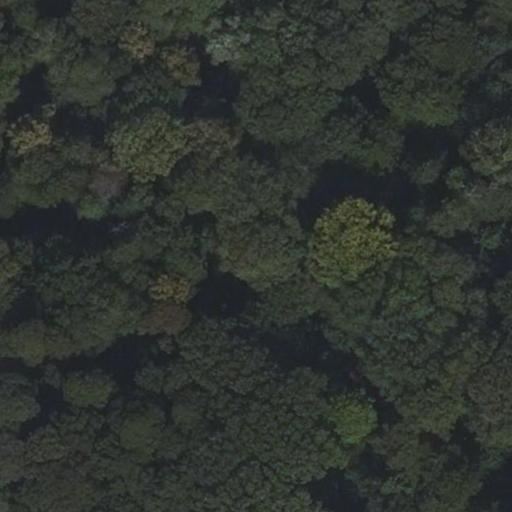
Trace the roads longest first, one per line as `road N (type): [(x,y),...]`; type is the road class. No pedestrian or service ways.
road 1 (track): [(418,511),(259,177)]
road 2 (track): [(259,177),(201,59)]
